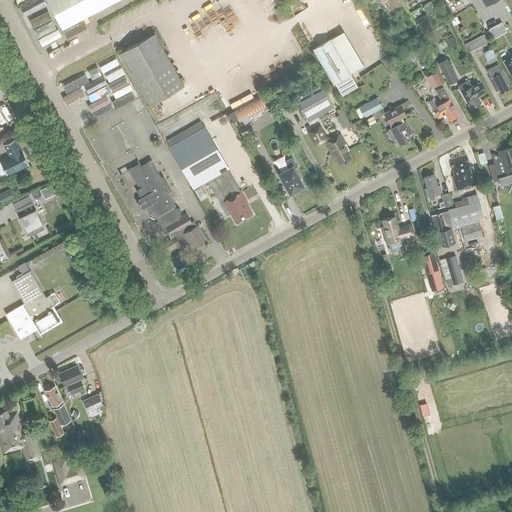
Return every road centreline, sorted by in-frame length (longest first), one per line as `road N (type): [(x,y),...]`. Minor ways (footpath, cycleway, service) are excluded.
road 1 (unclassified): [(161,301),(511,110)]
road 2 (track): [(352,196),(444,511)]
road 3 (unclassified): [(161,301),(39,73)]
road 4 (unclassified): [(0,391),(161,301)]
